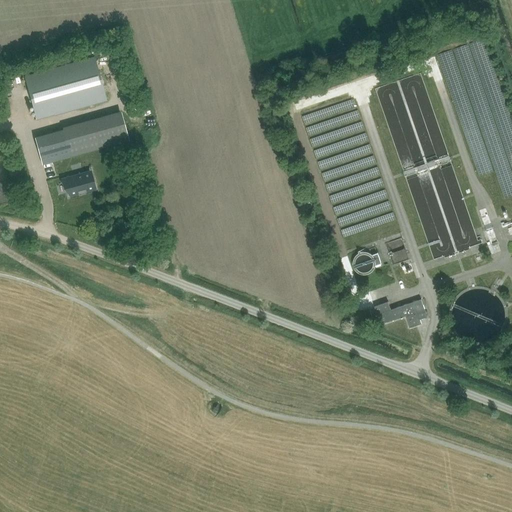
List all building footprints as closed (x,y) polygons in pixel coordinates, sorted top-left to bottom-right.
[(94,58),(24,77),(36,120),(106,100),(94,58)] [(63,130),(35,137),(42,164),(70,157),(129,140),(121,111),(62,127),(63,130)] [(89,171),(64,178),(69,196),(94,189),(89,171)] [(501,252),(486,209),(479,211),(485,228),(482,229),(491,255),(501,252)] [(374,306),(380,325),(405,316),(409,328),(421,324),(420,320),(427,317),(421,299),(391,310),(388,302),(374,306)] [(368,322),(373,320),(369,309),(363,311),(368,322)]
